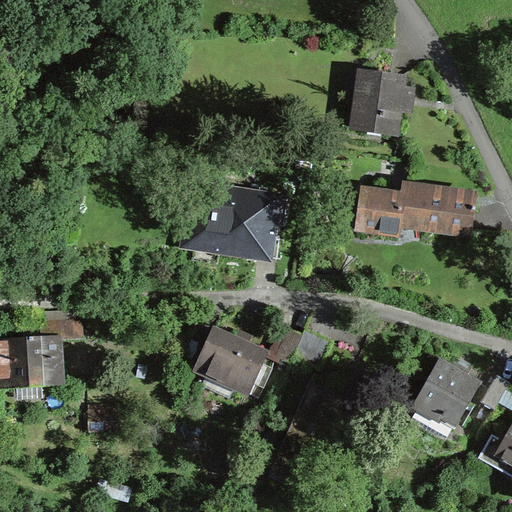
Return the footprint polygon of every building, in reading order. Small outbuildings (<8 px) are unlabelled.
[(407,74),(357,67),(349,129),(399,137),(402,112),(414,113),(416,87),(406,86),(407,74)] [(191,179),(180,247),(272,262),(283,194),(191,179)] [(476,191),(402,181),(401,190),(359,185),(353,232),(400,238),(401,228),(470,237),(476,191)] [(27,312),(28,337),(62,335),(62,339),(84,338),(82,309),(27,312)] [(302,334),(280,324),(269,350),(266,358),(288,368),(293,356),(302,334)] [(193,371),(248,396),(266,358),(269,350),(250,342),(253,335),(237,327),(234,334),(214,325),(193,371)] [(302,334),(293,356),(319,368),(331,340),(305,329),(302,334)] [(28,337),(0,338),(0,389),(66,385),(62,339),(62,335),(28,337)] [(454,365),(440,357),(411,408),(416,411),(415,413),(430,421),(432,418),(441,422),(443,419),(456,426),(482,381),(467,372),(469,369),(456,362),(454,365)] [(494,409),(509,383),(496,375),(481,402),(494,409)] [(313,378),(272,474),(315,493),(356,396),(313,378)] [(116,413),(91,414),(91,429),(116,429),(116,414),(116,413)] [(511,423),(503,441),(492,434),(478,458),(511,474),(511,423)]
